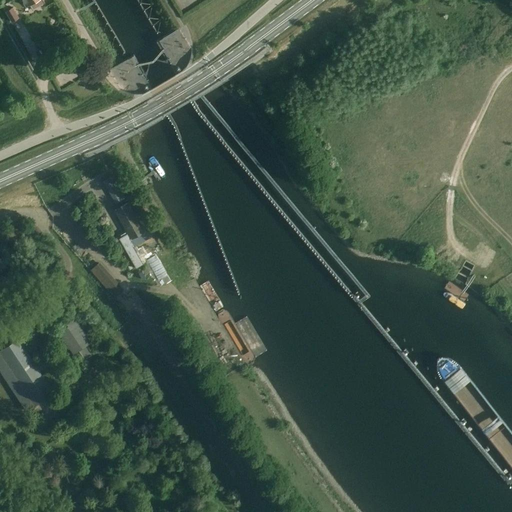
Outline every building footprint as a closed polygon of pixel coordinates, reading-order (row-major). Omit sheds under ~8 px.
[(22,0),(26,6),(29,4),(32,10),(44,3),(42,0),(22,0)] [(18,18),(12,7),(5,11),(11,22),(18,18)] [(128,203),(121,207),(114,211),(130,238),(134,246),(148,238),(144,231),(144,230),(128,203)] [(75,244),(71,248),(77,253),(80,250),(79,249),(80,248),(77,244),(76,246),(75,244)] [(99,262),(89,270),(114,298),(123,290),(99,262)] [(92,354),(86,344),(90,341),(74,319),(57,330),(73,353),(77,350),(84,360),(92,354)] [(0,349),(0,370),(27,410),(54,392),(17,338),(0,349)] [(58,453),(51,446),(41,455),(48,462),(58,453)]
